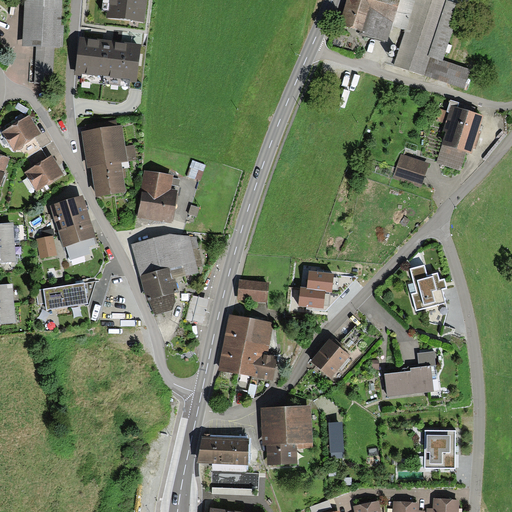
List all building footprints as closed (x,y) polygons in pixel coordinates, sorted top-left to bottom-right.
[(61,0),(25,0),(23,47),(36,48),(34,85),(53,86),(55,49),(59,49),(61,0)] [(146,0),(109,0),(107,19),(144,24),(146,0)] [(386,42),(400,0),(347,0),(339,27),(386,42)] [(449,0),(415,0),(394,67),(464,90),(470,71),(443,62),(461,8),(449,4),(449,0)] [(136,84),(141,46),(80,39),(76,77),(136,84)] [(446,133),(436,161),(461,170),(466,154),(472,156),(485,118),(451,107),(449,114),(440,111),(436,120),(446,124),(443,132),(446,133)] [(29,119),(3,134),(14,153),(22,148),(28,157),(41,149),(36,141),(41,137),(29,119)] [(92,170),(96,200),(126,195),(122,165),(128,164),(122,128),(82,134),(87,170),(92,170)] [(25,174),(37,193),(64,176),(52,158),(48,161),(41,149),(28,157),(34,168),(25,174)] [(0,189),(6,175),(4,175),(10,160),(0,155),(0,189)] [(425,165),(400,157),(393,180),(418,188),(425,165)] [(201,181),(207,165),(195,161),(189,177),(201,181)] [(136,220),(173,226),(180,180),(144,174),(136,220)] [(83,199),(51,209),(64,249),(96,240),(83,199)] [(0,226),(0,244),(14,244),(13,225),(0,226)] [(133,246),(147,303),(149,303),(154,317),(172,311),(175,304),(173,297),(180,296),(177,282),(198,276),(190,237),(169,236),(133,246)] [(40,260),(57,256),(53,237),(36,240),(40,260)] [(0,264),(16,263),(14,244),(0,244),(0,264)] [(417,311),(445,304),(441,289),(446,288),(445,280),(440,281),(438,274),(428,276),(426,267),(411,270),(416,293),(413,293),(417,311)] [(325,292),(333,292),(334,272),(308,271),(308,287),(300,287),(299,307),(325,308),(325,292)] [(269,286),(239,283),(237,300),(267,302),(269,286)] [(0,286),(0,306),(14,305),(13,285),(0,286)] [(44,290),(36,291),(38,305),(46,304),(47,311),(87,305),(84,285),(44,292),(44,290)] [(209,301),(193,297),(186,321),(202,325),(209,301)] [(0,326),(16,325),(14,305),(0,306),(0,326)] [(274,323),(230,315),(219,371),(273,381),(277,358),(267,357),(274,323)] [(337,348),(346,356),(364,335),(356,328),(337,348)] [(321,351),(310,363),(331,381),(349,359),(346,356),(337,348),(329,341),(321,351)] [(385,377),(388,399),(435,393),(432,368),(437,367),(435,353),(418,355),(420,370),(411,371),(412,374),(385,377)] [(266,448),(267,466),(296,466),(296,450),(313,449),(312,408),(260,409),(261,448),(266,448)] [(342,425),(329,425),(331,460),(344,459),(342,425)] [(456,432),(448,432),(448,436),(428,435),(427,446),(425,446),(425,468),(455,469),(456,432)] [(203,441),(197,465),(249,468),(251,443),(203,441)] [(445,501),(434,500),(433,510),(427,510),(426,511),(458,511),(460,502),(445,501)] [(365,505),(354,507),(355,511),(380,511),(379,502),(365,505)] [(408,504),(394,503),(393,511),(424,511),(425,511),(419,511),(419,504),(408,504)]
